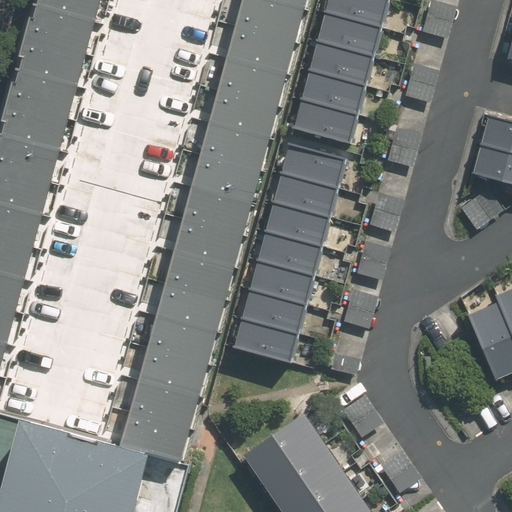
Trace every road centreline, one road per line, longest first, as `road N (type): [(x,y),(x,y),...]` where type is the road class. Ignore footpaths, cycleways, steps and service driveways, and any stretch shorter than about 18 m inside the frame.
road 1 (residential): [(485,0),(400,304)]
road 2 (residential): [(400,304),(384,367),(459,478)]
road 3 (residential): [(511,229),(400,304)]
